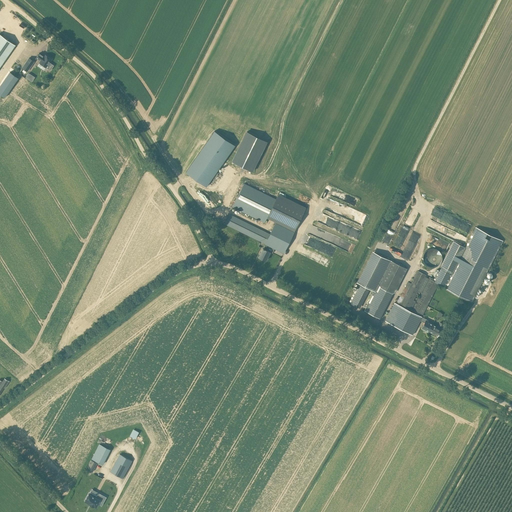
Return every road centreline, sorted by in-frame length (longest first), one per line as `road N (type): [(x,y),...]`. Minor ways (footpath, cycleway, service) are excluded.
road 1 (unclassified): [(210,263),(117,101),(45,28),(4,0)]
road 2 (tertiary): [(511,407),(229,265),(210,263)]
road 3 (tertiary): [(0,406),(177,269),(210,263)]
